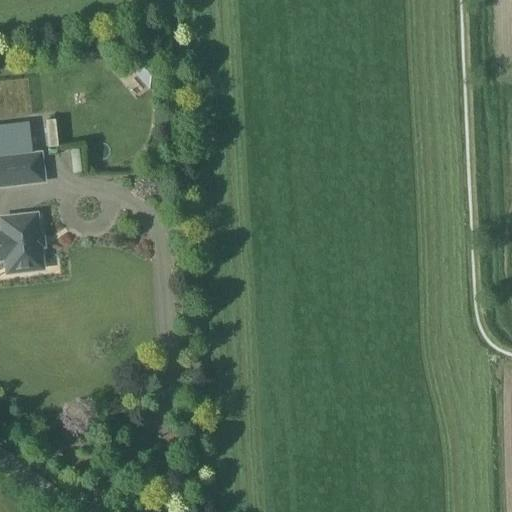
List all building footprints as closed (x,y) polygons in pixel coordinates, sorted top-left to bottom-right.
[(124,64),(149,92),(165,78),(140,50),(124,64)] [(25,139),(0,141),(0,151),(26,149),(25,139)] [(40,154),(0,159),(0,187),(43,182),(40,154)] [(97,198),(97,187),(69,186),(69,197),(97,198)] [(36,215),(0,219),(2,233),(0,232),(0,260),(5,260),(6,274),(42,270),(36,215)]
